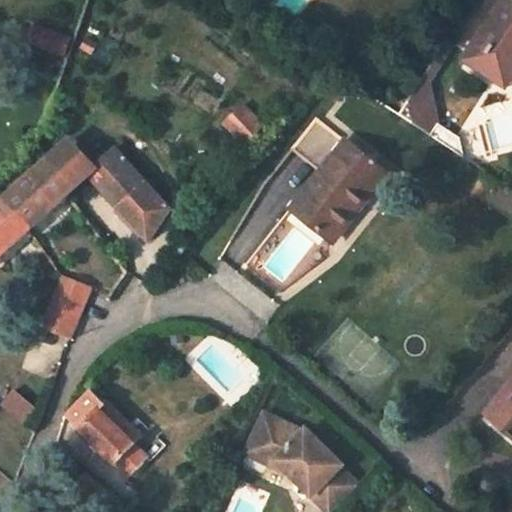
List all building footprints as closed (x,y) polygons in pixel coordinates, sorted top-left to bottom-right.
[(504,75),(511,62),(511,0),(504,0),(469,54),(484,63),(504,75)] [(484,63),(469,54),(465,60),(480,69),(484,63)] [(506,88),(511,78),(511,62),(504,75),(484,63),(480,69),(479,71),(506,88)] [(243,100),(224,121),(248,144),(268,122),(243,100)] [(416,100),(406,116),(424,129),(434,113),(416,100)] [(389,174),(317,118),(292,149),(320,171),(292,208),(332,239),(368,194),(371,196),(389,174)] [(70,138),(49,156),(78,186),(97,168),(70,138)] [(97,168),(91,174),(150,240),(170,208),(116,149),(97,168)] [(49,156),(4,197),(26,222),(51,200),(56,206),(78,186),(49,156)] [(0,255),(5,252),(0,246),(0,245),(26,222),(4,197),(0,200),(0,255)] [(26,222),(31,228),(56,206),(51,200),(26,222)] [(0,245),(0,246),(5,252),(31,228),(26,222),(0,245)] [(72,336),(91,287),(63,276),(44,326),(72,336)] [(511,381),(485,413),(511,435),(511,381)] [(141,435),(106,402),(104,404),(91,391),(68,415),(130,474),(147,456),(139,448),(134,443),(139,437),(141,435)] [(279,462),(327,511),(332,511),(358,486),(339,466),(341,464),(309,431),(303,438),(292,428),(267,416),(251,448),(272,459),(279,462)] [(139,437),(134,443),(139,448),(144,442),(139,437)] [(248,456),(269,466),(272,459),(251,448),(248,456)]
